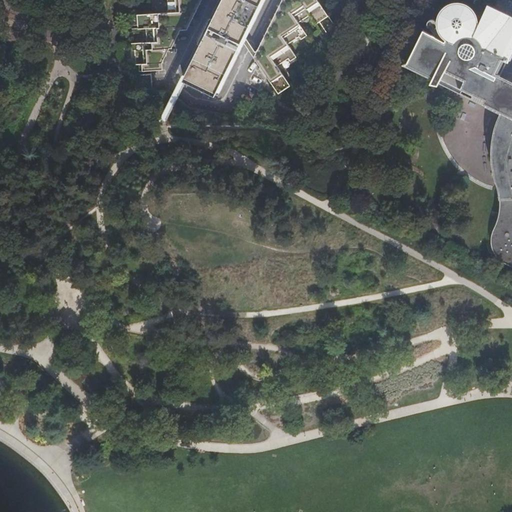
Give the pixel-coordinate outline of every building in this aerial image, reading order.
[(202,0),(169,0),(170,11),(138,13),(139,29),(148,28),(149,42),(133,43),(133,56),(138,56),(138,65),(132,66),(132,72),(141,72),(159,70),(172,41),(175,40),(182,25),(190,25),(202,0)] [(219,0),(217,5),(205,30),(183,74),(220,92),(241,48),(244,42),(247,36),(263,3),(265,0),(219,0)] [(283,0),(257,52),(254,58),(268,80),(277,94),(290,86),(276,64),(288,57),(289,59),(295,55),(288,43),(299,35),(301,37),(306,33),(300,23),(311,16),(316,25),(328,17),(317,0),(283,0)] [(404,66),(439,83),(442,78),(454,84),(453,85),(460,89),(458,93),(500,113),(511,119),(511,85),(510,82),(501,74),(511,51),(511,19),(489,8),(479,29),(475,27),(476,25),(476,22),(475,17),(474,15),(473,12),(470,8),(468,6),(466,4),(463,3),(460,2),(457,2),(453,2),(450,3),(447,5),(445,7),(443,9),(441,11),(440,13),(439,14),(438,15),(439,17),(439,18),(440,24),(438,25),(437,23),(436,22),(434,21),(433,21),(431,22),(430,22),(429,24),(428,25),(428,27),(428,28),(426,29),(423,28),(404,66)] [(247,36),(244,42),(254,58),(257,52),(247,36)] [(439,83),(458,93),(460,89),(453,85),(454,84),(442,78),(439,83)] [(511,267),(511,119),(500,113),(498,118),(496,123),(494,129),(492,137),(491,145),(491,152),(491,158),(491,164),(492,171),(492,174),(493,175),(495,181),(498,187),(498,191),(499,195),(499,200),(499,206),(499,211),(498,216),(497,222),(496,226),(492,235),(491,238),(491,241),(491,244),(492,247),(493,250),(494,253),(496,256),(500,260),(503,262),(505,263),(509,266),(511,267)]
